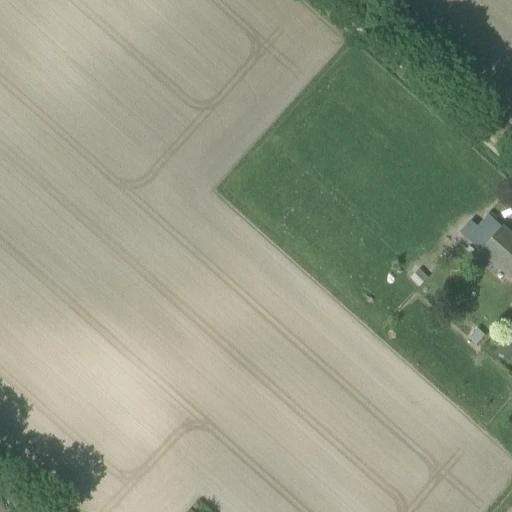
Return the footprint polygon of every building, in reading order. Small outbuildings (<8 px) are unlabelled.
[(466,227),(460,234),(480,252),(502,228),(488,216),(477,228),(471,223),(470,222),(466,227)] [(511,278),(511,235),(503,227),(502,228),(480,252),(479,253),(510,280),(511,278)] [(418,270),(409,279),(418,288),(427,279),(418,270)] [(469,339),(476,345),(484,336),(477,330),(469,339)] [(510,360),(511,354),(511,342),(501,338),(495,354),(510,360)]
